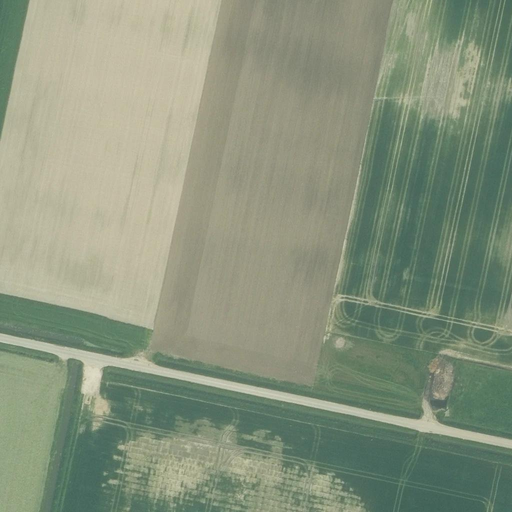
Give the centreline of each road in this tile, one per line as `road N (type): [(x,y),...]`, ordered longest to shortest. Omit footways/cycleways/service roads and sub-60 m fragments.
road 1 (unclassified): [(511,446),(0,341)]
road 2 (track): [(56,511),(87,360)]
